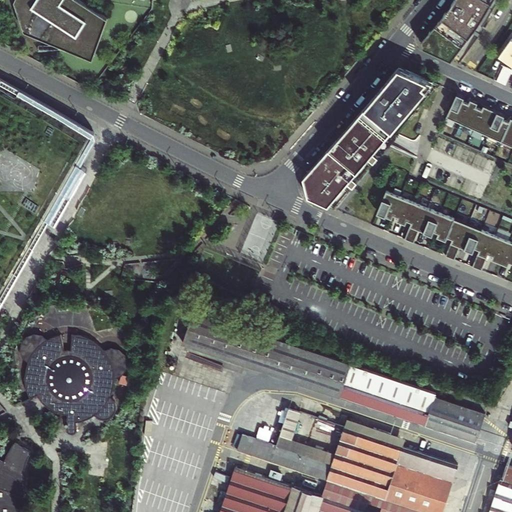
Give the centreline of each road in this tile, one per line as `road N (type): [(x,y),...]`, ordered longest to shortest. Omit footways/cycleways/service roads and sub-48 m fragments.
road 1 (residential): [(0,57),(265,193)]
road 2 (residential): [(265,193),(511,298)]
road 3 (residential): [(393,45),(265,193)]
road 4 (residential): [(393,45),(511,99)]
